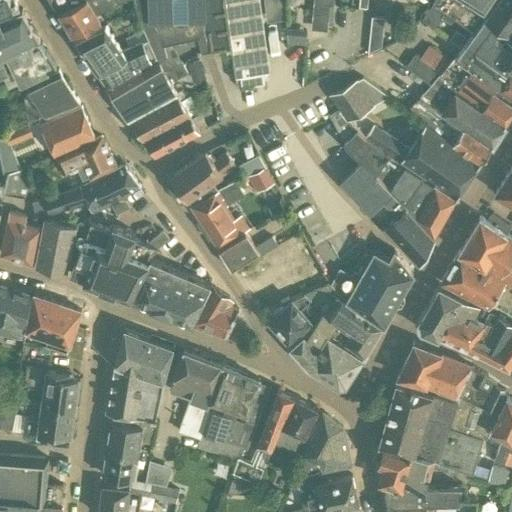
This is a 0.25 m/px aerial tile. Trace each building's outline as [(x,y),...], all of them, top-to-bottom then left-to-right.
[(20,2),(18,0),(0,0),(0,20),(1,20),(0,17),(0,16),(13,11),(10,6),(20,2)] [(51,0),(59,11),(80,0),(51,0)] [(96,14),(123,0),(80,0),(59,11),(74,36),(101,21),(96,14)] [(157,58),(159,59),(160,61),(168,56),(165,43),(198,36),(201,51),(209,50),(203,14),(199,0),(134,0),(138,13),(148,36),(157,58)] [(199,0),(203,14),(209,50),(231,48),(223,0),(199,0)] [(223,0),(231,48),(235,79),(240,79),(241,86),(265,82),(264,72),(270,72),(259,0),(223,0)] [(284,20),(283,0),(263,0),(266,22),(284,20)] [(313,0),(311,28),(327,29),(330,4),(334,4),(334,0),(313,0)] [(433,0),(433,1),(445,10),(442,15),(450,21),(454,15),(470,27),(488,0),(433,0)] [(508,34),(511,27),(511,0),(495,0),(485,15),(456,55),(511,92),(511,65),(508,63),(510,60),(495,50),(500,42),(493,37),(501,26),(507,30),(506,33),(508,34)] [(0,55),(40,35),(22,7),(13,11),(0,16),(0,17),(1,20),(0,20),(0,55)] [(368,52),(381,45),(384,17),(372,15),(368,52)] [(157,58),(148,36),(122,49),(105,24),(75,38),(96,69),(107,86),(111,84),(112,87),(159,59),(157,58)] [(188,38),(190,47),(200,44),(198,36),(188,38)] [(22,80),(56,64),(41,39),(9,55),(22,80)] [(443,66),(449,52),(435,46),(429,60),(443,66)] [(430,83),(415,99),(448,120),(450,116),(492,142),(505,122),(506,121),(511,111),(511,92),(456,55),(455,54),(452,57),(441,70),(436,76),(432,81),(430,83)] [(0,75),(9,72),(2,56),(0,56),(0,75)] [(136,92),(185,65),(182,59),(178,62),(176,58),(171,60),(168,56),(160,61),(159,59),(112,87),(109,89),(120,105),(138,96),(136,92)] [(206,77),(199,57),(187,61),(193,81),(206,77)] [(131,119),(178,94),(170,80),(188,71),(185,65),(136,92),(138,96),(120,105),(130,119),(131,119)] [(30,120),(47,113),(80,100),(59,67),(28,82),(39,99),(24,105),(30,120)] [(328,93),(347,119),(391,95),(363,74),(328,93)] [(357,127),(347,119),(328,93),(321,97),(347,146),(362,158),(367,162),(385,178),(433,236),(451,205),(457,195),(399,156),(366,133),(365,135),(357,127)] [(143,138),(190,113),(178,94),(131,119),(143,138)] [(415,99),(406,107),(422,118),(422,119),(426,122),(424,124),(481,159),(492,142),(450,116),(448,120),(415,99)] [(55,153),(95,136),(81,104),(41,121),(55,153)] [(190,113),(143,138),(154,155),(201,130),(200,130),(216,122),(213,115),(201,120),(197,114),(193,117),(190,113)] [(28,122),(0,133),(0,145),(33,133),(28,122)] [(481,159),(424,124),(409,145),(374,123),(366,133),(399,156),(457,195),(481,159)] [(90,175),(116,163),(102,134),(56,156),(64,174),(85,164),(90,175)] [(192,203),(213,192),(207,183),(236,162),(226,149),(212,158),(206,149),(170,175),(187,198),(188,197),(192,203)] [(419,260),(433,236),(385,178),(367,162),(362,158),(341,179),(370,210),(371,209),(383,197),(397,211),(384,223),(402,242),(419,260)] [(139,182),(127,165),(125,162),(81,184),(49,194),(45,196),(50,210),(49,212),(87,199),(92,209),(142,185),(139,182)] [(511,198),(511,163),(496,189),(511,198)] [(25,194),(27,186),(29,186),(24,166),(7,171),(3,190),(25,194)] [(265,168),(248,176),(256,190),(272,182),(265,168)] [(219,247),(246,230),(245,229),(250,226),(241,212),(234,217),(226,204),(244,193),(236,180),(217,190),(213,192),(192,203),(190,204),(219,247)] [(50,210),(45,196),(32,198),(35,212),(50,210)] [(117,213),(130,206),(127,199),(122,198),(112,203),(117,213)] [(268,207),(271,215),(283,210),(279,202),(268,207)] [(33,262),(41,225),(25,221),(27,212),(9,208),(0,252),(33,262)] [(511,235),(480,214),(459,249),(441,281),(443,281),(488,306),(492,300),(511,312),(511,235)] [(67,271),(76,224),(44,216),(35,262),(67,271)] [(83,236),(70,270),(85,275),(83,278),(98,283),(115,290),(130,295),(149,257),(150,256),(170,236),(163,227),(145,243),(133,239),(135,233),(113,225),(111,231),(88,222),(83,236)] [(235,271),(273,248),(272,246),(278,242),(272,233),(256,245),(246,230),(219,247),(235,271)] [(330,282),(332,283),(335,287),(340,292),(384,321),(387,316),(395,302),(397,303),(401,302),(405,296),(404,291),(402,290),(413,270),(395,248),(389,257),(374,249),(373,251),(359,276),(350,271),(340,265),(330,282)] [(290,255),(279,262),(271,250),(238,272),(239,273),(237,275),(243,284),(245,283),(251,291),(296,263),(290,255)] [(149,257),(130,295),(160,307),(191,320),(205,295),(210,284),(149,257)] [(302,272),(296,263),(251,291),(256,299),(254,301),(261,311),(263,309),(265,312),(298,290),(291,279),(302,272)] [(323,309),(337,321),(351,330),(345,339),(364,353),(382,324),(333,290),(335,287),(332,283),(329,280),(322,287),(321,286),(307,291),(324,308),(323,309)] [(0,329),(21,334),(30,293),(0,282),(0,329)] [(472,315),(474,316),(480,304),(462,295),(462,296),(439,283),(438,286),(418,318),(419,319),(418,322),(418,325),(421,328),(443,338),(449,326),(454,329),(456,325),(459,326),(461,322),(456,320),(458,316),(463,318),(465,315),(471,319),(472,315)] [(192,320),(191,323),(224,335),(226,331),(227,331),(238,308),(231,304),(233,299),(230,295),(214,284),(206,295),(205,295),(191,320),(192,320)] [(34,292),(25,330),(70,345),(76,324),(76,323),(81,308),(34,292)] [(288,340),(311,319),(300,307),(311,298),(304,292),(292,297),(269,318),(288,340)] [(337,321),(323,309),(307,333),(303,331),(289,344),(308,365),(339,385),(345,383),(346,383),(363,355),(329,333),(337,321)] [(511,321),(489,309),(484,319),(474,316),(472,315),(471,319),(465,315),(463,318),(458,316),(456,320),(461,322),(459,326),(456,325),(454,329),(449,326),(443,338),(477,353),(509,370),(511,365),(511,321)] [(70,345),(67,353),(81,357),(86,326),(76,323),(76,324),(70,345)] [(143,428),(154,430),(156,417),(155,417),(164,379),(174,343),(124,325),(113,363),(112,363),(105,411),(110,411),(109,418),(112,419),(144,425),(143,428)] [(491,410),(491,411),(496,413),(507,388),(496,383),(497,382),(483,373),(484,372),(469,364),(470,362),(443,351),(414,340),(397,375),(434,385),(456,393),(457,393),(491,410)] [(204,405),(222,362),(184,347),(175,374),(170,389),(191,396),(185,413),(190,415),(184,430),(200,435),(209,406),(204,405)] [(260,381),(261,378),(248,373),(222,362),(217,373),(211,389),(206,401),(204,405),(209,406),(201,431),(219,437),(241,445),(248,447),(258,420),(247,416),(260,381)] [(42,401),(75,405),(79,377),(78,376),(78,377),(71,376),(71,371),(71,372),(47,369),(42,401)] [(491,410),(457,393),(459,397),(458,400),(454,399),(396,380),(378,442),(439,461),(473,473),(484,437),(483,436),(491,411),(491,410)] [(275,441),(295,396),(278,387),(257,441),(258,442),(257,445),(256,445),(250,459),(238,454),(236,459),(231,472),(258,483),(264,466),(270,451),(269,450),(271,447),(274,440),(275,441)] [(511,440),(511,438),(511,397),(506,394),(488,434),(500,440),(493,460),(504,464),(511,441),(511,440)] [(305,445),(306,443),(302,441),(304,436),(319,407),(295,396),(275,441),(290,449),(288,452),(301,458),(305,445)] [(71,434),(75,405),(42,401),(40,415),(16,411),(17,407),(7,405),(6,405),(2,427),(38,431),(38,433),(62,437),(63,432),(71,434)] [(305,445),(301,458),(312,465),(315,460),(322,465),(321,466),(322,469),(351,463),(346,436),(344,428),(342,424),(323,410),(322,410),(323,410),(311,430),(306,443),(305,445)] [(151,441),(154,430),(143,428),(144,425),(112,419),(107,447),(137,452),(138,447),(141,429),(147,430),(146,434),(144,434),(143,440),(151,441)] [(214,451),(236,459),(241,445),(219,437),(214,451)] [(438,462),(439,461),(378,442),(378,443),(379,443),(376,452),(377,461),(384,463),(379,480),(387,482),(397,485),(399,485),(399,483),(425,491),(428,484),(435,461),(438,462)] [(147,449),(138,447),(137,452),(107,447),(103,474),(133,479),(136,456),(145,457),(147,449)] [(0,511),(61,511),(63,500),(62,500),(63,482),(46,481),(48,456),(0,452),(0,511)] [(505,482),(509,467),(492,463),(488,478),(505,482)] [(321,511),(358,503),(352,473),(317,481),(315,471),(293,476),(290,488),(301,485),(305,505),(298,507),(299,511),(313,511),(321,511)] [(180,488),(130,479),(130,485),(102,482),(98,511),(136,511),(138,493),(177,501),(180,488)] [(462,484),(428,484),(425,491),(399,483),(399,485),(397,485),(387,482),(384,489),(387,501),(435,502),(459,502),(462,484)] [(434,511),(435,502),(387,501),(389,511),(434,511)] [(360,511),(358,503),(321,511),(320,511),(360,511)]
